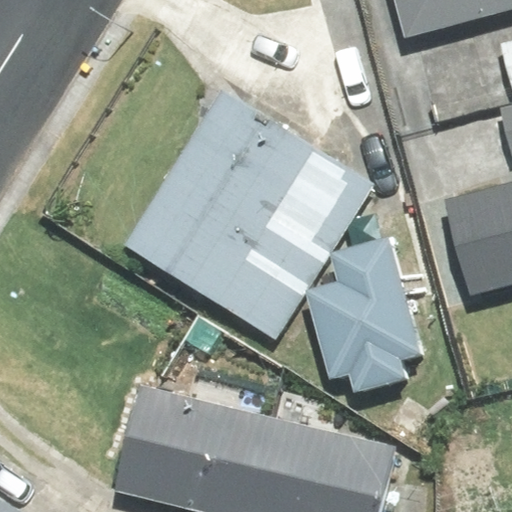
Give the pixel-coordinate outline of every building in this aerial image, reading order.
[(511,0),(393,0),(407,48),(511,18),(511,0)] [(511,47),(502,50),(511,88),(511,47)] [(229,88),(139,237),(286,325),(376,177),(229,88)] [(511,114),(502,118),(511,153),(511,114)] [(511,188),(448,206),(476,303),(511,292),(511,188)] [(355,280),(321,292),(347,372),(361,371),(368,391),(414,376),(409,360),(441,350),(403,233),(346,252),(355,280)] [(511,343),(498,348),(511,392),(511,343)] [(380,511),(393,458),(143,400),(119,504),(155,511),(380,511)]
